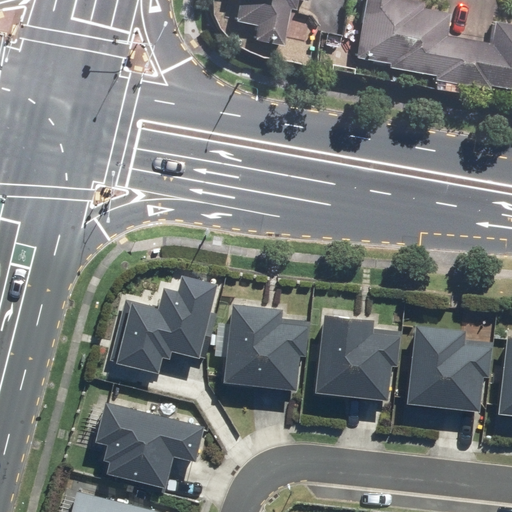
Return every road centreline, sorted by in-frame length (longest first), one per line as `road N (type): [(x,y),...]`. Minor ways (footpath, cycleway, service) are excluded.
road 1 (secondary): [(327,196),(226,193),(97,226),(59,258),(0,366)]
road 2 (tertiary): [(54,88),(359,146)]
road 3 (residential): [(236,511),(255,475),(282,466),(511,490)]
road 4 (tertiary): [(327,196),(40,149)]
road 5 (secondary): [(152,0),(201,78),(241,106),(359,146)]
road 6 (tertiary): [(511,219),(327,196)]
road 7 (secondary): [(40,149),(0,323)]
road 8 (tertiary): [(359,146),(511,169)]
